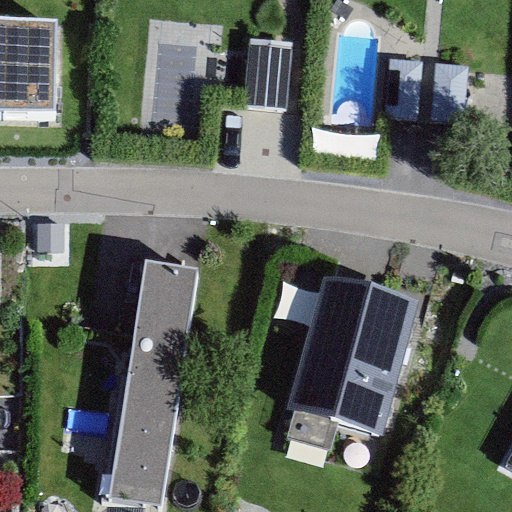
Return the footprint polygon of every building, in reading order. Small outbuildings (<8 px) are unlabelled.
[(60,33),(0,32),(0,125),(58,127),(60,33)] [(293,43),(250,40),(245,111),(288,114),(293,43)] [(466,68),(390,62),(386,120),(462,126),(466,68)] [(162,511),(199,280),(139,271),(102,511),(162,511)] [(414,309),(326,283),(288,412),(375,438),(414,309)]
